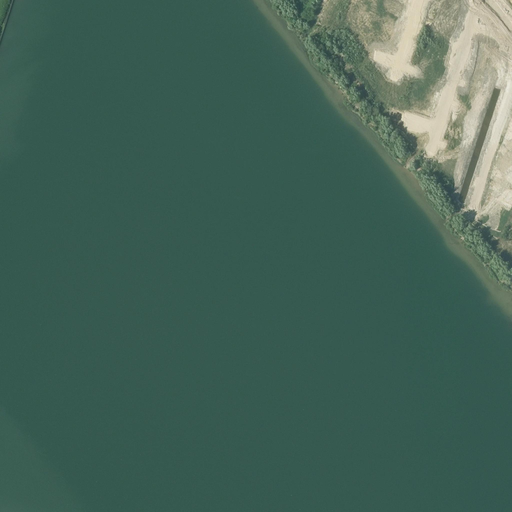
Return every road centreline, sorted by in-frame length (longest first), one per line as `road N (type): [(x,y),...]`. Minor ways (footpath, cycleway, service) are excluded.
road 1 (residential): [(429,154),(476,0)]
road 2 (residential): [(511,85),(472,209)]
road 3 (residential): [(398,65),(317,37),(328,0)]
